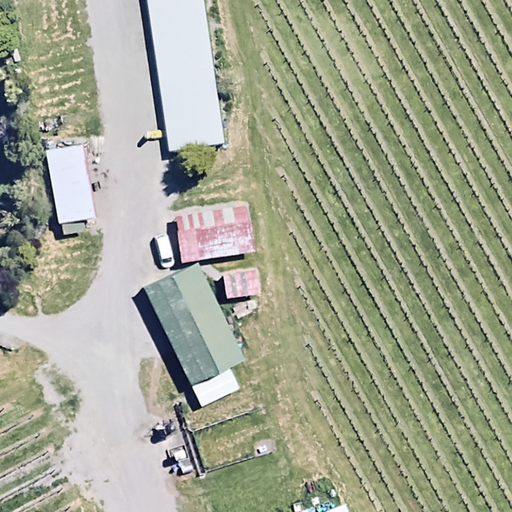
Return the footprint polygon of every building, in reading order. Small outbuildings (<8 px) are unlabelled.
[(202,0),(145,0),(167,152),(223,144),(202,0)] [(74,145),(39,151),(52,226),(56,226),(58,236),(80,232),(78,221),(88,219),(74,145)] [(171,216),(177,263),(249,254),(243,208),(171,216)] [(237,361),(192,266),(139,290),(184,386),(237,361)] [(251,272),(217,276),(220,301),(254,297),(251,272)]
